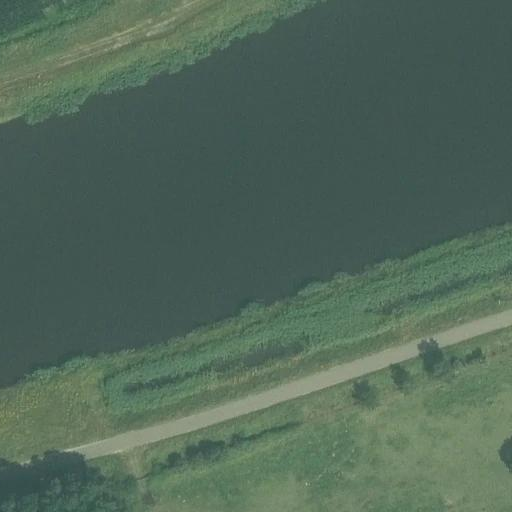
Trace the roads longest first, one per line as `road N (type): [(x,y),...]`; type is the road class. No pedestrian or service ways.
road 1 (unclassified): [(511,319),(184,427),(0,476)]
road 2 (track): [(0,85),(221,0)]
